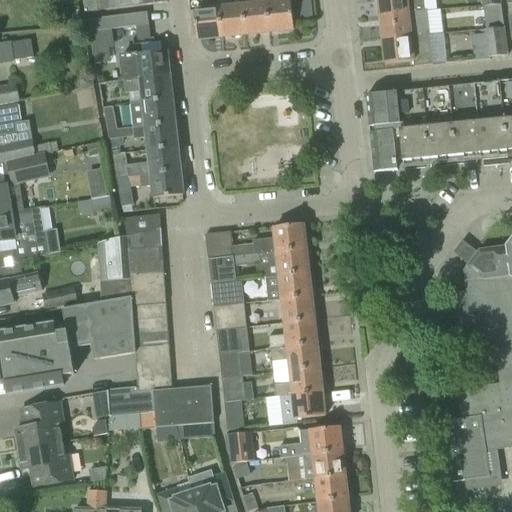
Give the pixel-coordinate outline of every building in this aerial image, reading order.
[(97,12),(95,0),(82,0),(84,14),(97,12)] [(107,0),(95,0),(97,12),(109,10),(107,0)] [(118,0),(107,0),(109,10),(120,9),(118,0)] [(130,0),(118,0),(120,9),(132,7),(130,0)] [(217,0),(218,9),(222,38),(246,36),(243,6),(230,7),(229,0),(217,0)] [(254,0),(255,5),(243,6),(246,36),(270,33),(266,0),(254,0)] [(266,0),(270,33),(294,31),(291,1),(278,2),(278,0),(266,0)] [(377,0),(379,17),(426,12),(426,11),(425,11),(423,0),(377,0)] [(500,0),(481,0),(483,8),(501,6),(500,0)] [(483,8),(486,30),(504,28),(501,6),(483,8)] [(218,9),(194,11),(197,41),(222,38),(218,9)] [(379,17),(382,40),(429,36),(426,12),(379,17)] [(148,26),(147,13),(117,17),(88,21),(89,33),(110,30),(119,29),(136,27),(148,26)] [(148,26),(136,27),(138,41),(150,39),(148,26)] [(504,28),(486,30),(490,59),(508,57),(504,28)] [(110,30),(89,33),(91,47),(112,44),(110,30)] [(429,36),(382,40),(384,65),(413,62),(414,67),(432,65),(429,36)] [(0,45),(0,63),(33,59),(30,40),(0,45)] [(170,77),(167,52),(121,57),(124,81),(140,79),(140,80),(170,77)] [(122,83),(123,95),(142,92),(143,104),(172,101),(170,77),(140,80),(122,83)] [(511,81),(500,83),(507,152),(511,151),(511,81)] [(500,83),(474,86),(482,148),(485,148),(486,154),(507,152),(500,83)] [(482,148),(474,86),(391,94),(400,163),(476,155),(476,149),(482,148)] [(0,89),(0,104),(18,102),(16,87),(0,89)] [(400,163),(391,94),(366,96),(374,174),(397,171),(397,163),(400,163)] [(133,129),(175,124),(172,101),(143,104),(130,105),(133,128),(133,129)] [(0,152),(3,165),(15,162),(36,157),(34,148),(32,141),(19,143),(16,124),(21,123),(18,105),(0,107),(0,152)] [(103,109),(107,133),(117,131),(117,130),(113,107),(103,109)] [(147,139),(148,152),(178,149),(175,124),(133,129),(133,128),(117,130),(117,131),(107,133),(110,149),(120,148),(124,141),(124,139),(134,138),(135,141),(147,139)] [(49,144),(34,148),(36,157),(45,155),(51,153),(49,144)] [(99,144),(87,146),(89,158),(101,155),(99,144)] [(125,155),(112,156),(115,180),(125,179),(128,178),(140,177),(140,176),(180,172),(178,149),(148,152),(149,164),(127,166),(125,155)] [(15,162),(18,184),(50,178),(45,155),(36,157),(15,162)] [(103,169),(89,171),(94,198),(108,195),(103,169)] [(140,176),(140,177),(141,188),(152,187),(154,200),(183,196),(180,172),(140,176)] [(125,179),(115,180),(117,191),(121,208),(135,205),(132,189),(131,189),(128,178),(125,179)] [(0,187),(0,214),(23,211),(18,184),(0,187)] [(111,198),(92,201),(94,212),(113,209),(111,198)] [(23,211),(0,214),(0,243),(17,241),(20,262),(48,255),(40,208),(23,211)] [(123,220),(127,238),(160,230),(159,216),(139,217),(123,220)] [(254,255),(306,249),(303,225),(274,228),(275,239),(253,241),(254,255)] [(130,278),(129,264),(128,250),(162,248),(160,230),(127,238),(98,245),(101,283),(130,281),(130,278)] [(207,260),(232,257),(230,233),(205,235),(207,260)] [(511,238),(505,247),(479,251),(477,253),(475,251),(466,264),(468,265),(463,272),(466,293),(455,294),(452,299),(458,348),(482,345),(485,369),(497,368),(499,385),(470,389),(459,402),(461,419),(444,422),(452,483),(490,478),(486,452),(497,451),(496,441),(511,438),(511,238)] [(128,250),(129,264),(163,262),(162,248),(128,250)] [(306,249),(259,254),(260,266),(261,279),(265,278),(309,274),(306,249)] [(232,257),(207,260),(207,262),(210,284),(235,282),(234,268),(247,267),(246,256),(232,257)] [(129,264),(130,278),(164,276),(163,262),(129,264)] [(309,274),(265,278),(267,302),(281,300),(311,297),(309,274)] [(13,298),(41,292),(37,275),(8,282),(8,281),(0,282),(0,307),(15,304),(13,298)] [(130,278),(130,281),(131,293),(165,290),(164,276),(130,278)] [(210,284),(213,308),(244,304),(241,281),(235,282),(210,284)] [(41,296),(44,311),(77,303),(74,288),(41,296)] [(131,293),(131,298),(132,307),(166,304),(165,290),(131,293)] [(311,297),(281,300),(284,324),(314,321),(311,297)] [(133,321),(132,307),(131,298),(62,310),(64,324),(53,326),(53,325),(30,329),(31,335),(41,333),(41,337),(48,336),(49,345),(55,344),(56,347),(69,345),(70,349),(92,345),(95,361),(105,359),(107,392),(138,389),(137,378),(136,363),(135,349),(134,335),(133,321)] [(166,304),(132,307),(133,321),(167,318),(166,304)] [(213,308),(216,332),(247,328),(244,304),(213,308)] [(133,321),(134,335),(168,333),(167,318),(133,321)] [(314,321),(284,324),(285,336),(268,338),(270,350),(317,345),(314,321)] [(216,332),(218,355),(238,353),(238,354),(249,352),(247,328),(216,332)] [(74,375),(70,349),(69,345),(56,347),(55,344),(49,345),(48,336),(41,337),(41,333),(31,335),(30,329),(0,334),(0,395),(63,386),(62,377),(74,375)] [(134,335),(135,349),(169,347),(168,333),(134,335)] [(317,345),(270,350),(272,363),(288,361),(289,372),(320,369),(317,345)] [(135,349),(136,363),(170,361),(169,347),(135,349)] [(218,355),(221,380),(241,378),(238,354),(238,353),(218,355)] [(136,363),(137,378),(171,375),(170,361),(136,363)] [(320,369),(289,372),(290,383),(273,385),(274,398),(279,397),(322,392),(320,369)] [(138,393),(153,392),(172,390),(171,375),(137,378),(138,389),(138,393)] [(224,404),(241,402),(245,401),(242,377),(241,378),(221,380),(224,404)] [(153,392),(154,414),(155,429),(197,426),(214,424),(211,387),(172,390),(153,392)] [(139,415),(154,414),(153,392),(138,393),(138,389),(107,392),(108,400),(109,416),(109,418),(120,417),(139,415)] [(322,392),(279,397),(280,406),(283,426),(297,424),(297,420),(325,417),(322,392)] [(94,417),(109,416),(108,400),(93,402),(94,417)] [(241,402),(224,404),(227,432),(244,430),(241,402)] [(15,430),(19,451),(62,443),(60,431),(64,430),(60,404),(20,411),(20,412),(24,411),(27,428),(15,430)] [(154,414),(139,415),(140,430),(155,429),(154,414)] [(109,418),(108,433),(121,432),(120,417),(109,418)] [(214,424),(197,426),(198,440),(215,438),(214,433),(214,424)] [(280,459),(303,457),(342,452),(339,428),(299,432),(301,445),(279,447),(280,459)] [(226,451),(232,467),(240,464),(240,463),(254,462),(251,434),(224,437),(226,451)] [(62,443),(19,451),(22,471),(34,469),(37,486),(33,487),(33,488),(72,481),(68,455),(64,456),(62,443)] [(306,481),(315,479),(345,476),(342,452),(303,457),(306,481)] [(245,465),(233,470),(237,482),(249,478),(245,465)] [(90,470),(92,482),(105,480),(106,468),(90,470)] [(205,489),(192,493),(198,511),(223,511),(221,502),(233,498),(226,479),(225,473),(202,481),(205,489)] [(315,479),(318,503),(348,500),(345,476),(315,479)] [(177,489),(155,496),(157,501),(160,511),(198,511),(192,493),(180,497),(177,489)] [(140,511),(141,511),(105,510),(106,493),(88,492),(87,510),(74,510),(74,511),(140,511)] [(243,497),(248,511),(251,511),(257,510),(252,494),(243,497)] [(349,511),(348,500),(318,503),(319,511),(349,511)]
